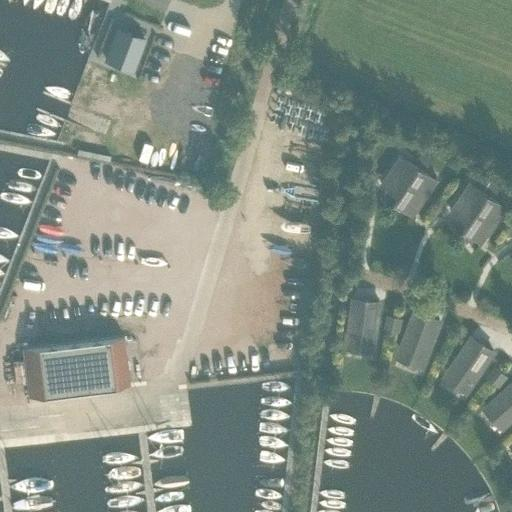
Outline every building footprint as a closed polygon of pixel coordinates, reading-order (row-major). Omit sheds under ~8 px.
[(177,14),(158,55),(172,61),(191,20),(177,14)] [(119,73),(131,38),(112,31),(99,66),(119,73)] [(420,167),(427,156),(421,152),(414,163),(416,164),(420,167)] [(394,203),(420,167),(416,164),(402,155),(381,185),(398,197),(394,203)] [(427,156),(420,167),(421,168),(425,171),(433,160),(427,156)] [(412,215),(437,179),(421,168),(420,167),(394,203),(412,215)] [(489,194),(496,183),(491,180),(483,191),(489,194)] [(463,230),(463,231),(489,194),(483,191),(471,182),(451,212),(467,224),(463,230)] [(496,183),(489,194),(494,198),(502,187),(496,183)] [(481,243),(506,206),(494,198),(489,194),(463,231),(481,243)] [(371,351),(373,351),(379,302),(378,302),(378,303),(354,300),(354,299),(353,299),(347,341),(349,341),(349,340),(372,350),(371,351)] [(421,366),(422,367),(439,320),(438,320),(438,321),(415,313),(416,312),(414,311),(400,351),(401,352),(401,350),(421,365),(421,366)] [(395,317),(387,315),(384,329),(391,330),(395,317)] [(402,318),(395,317),(391,330),(398,332),(402,318)] [(23,349),(29,397),(129,385),(123,336),(23,349)] [(464,392),(466,393),(493,352),(492,351),(492,352),(472,339),(473,338),(472,337),(448,372),(449,373),(449,372),(465,391),(464,392)] [(501,371),(495,366),(486,377),(492,382),(501,371)] [(507,376),(501,371),(492,382),(498,387),(507,376)] [(502,428),(503,428),(511,419),(511,383),(490,404),(491,405),(503,427),(502,428)]
